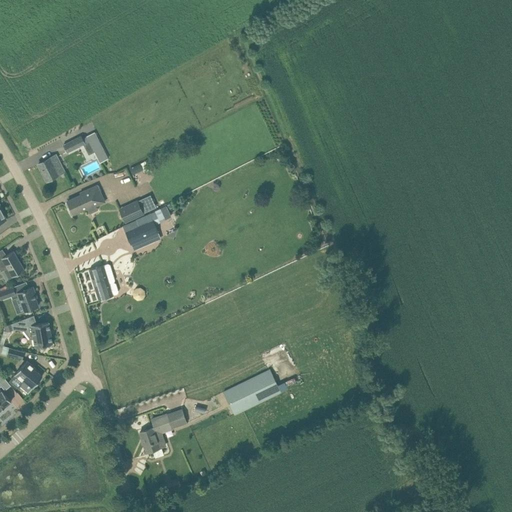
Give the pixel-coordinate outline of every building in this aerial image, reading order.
[(117,128),(110,113),(76,130),(83,144),(117,128)] [(158,145),(145,118),(134,124),(141,138),(136,141),(141,152),(147,149),(147,151),(158,145)] [(100,161),(108,157),(102,146),(94,150),(100,161)] [(55,155),(38,164),(47,180),(64,172),(55,155)] [(141,162),(130,168),(133,174),(144,169),(141,162)] [(81,194),(67,201),(73,213),(95,204),(96,205),(105,201),(97,185),(80,192),(81,194)] [(119,208),(126,222),(145,213),(138,199),(119,208)] [(137,219),(139,225),(126,230),(131,243),(159,232),(154,219),(159,217),(161,221),(170,217),(165,206),(150,212),(151,213),(138,218),(137,219)] [(0,250),(0,269),(1,272),(7,268),(13,277),(25,269),(14,250),(7,255),(2,249),(0,250)] [(99,266),(89,269),(99,300),(109,297),(113,295),(118,293),(119,291),(116,283),(114,282),(115,279),(111,265),(107,263),(103,265),(99,266)] [(0,290),(0,296),(1,299),(16,294),(14,286),(0,290)] [(17,292),(24,311),(38,306),(34,293),(36,293),(33,286),(17,292)] [(141,300),(147,291),(138,286),(132,295),(141,300)] [(13,329),(20,329),(24,330),(30,339),(34,338),(35,346),(40,346),(45,349),(49,344),(53,343),(49,321),(35,324),(32,315),(11,323),(13,329)] [(7,355),(23,359),(25,351),(9,347),(7,355)] [(24,381),(24,382),(25,380),(33,387),(43,375),(35,369),(36,368),(27,360),(15,374),(15,375),(10,381),(18,388),(24,381)] [(269,370),(224,393),(234,414),(280,392),(269,370)] [(0,381),(5,377),(0,371),(0,410),(11,401),(3,390),(2,391),(0,389),(0,381)] [(167,445),(163,432),(173,429),(167,413),(152,418),(155,427),(140,432),(147,452),(167,445)]
